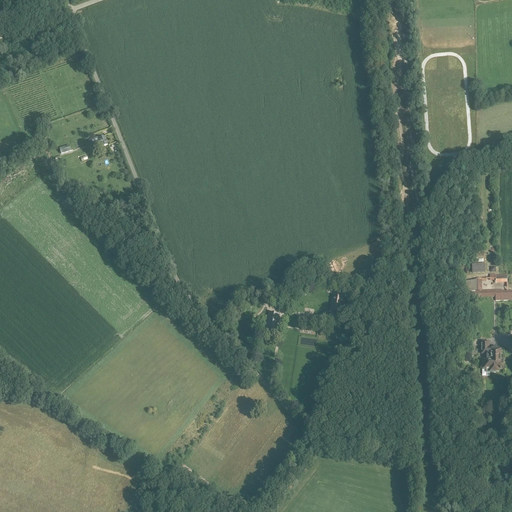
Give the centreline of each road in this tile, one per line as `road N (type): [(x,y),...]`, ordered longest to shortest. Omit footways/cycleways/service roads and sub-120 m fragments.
road 1 (unclassified): [(307,433),(175,279),(69,10)]
road 2 (unclassified): [(511,452),(392,448),(307,433)]
road 3 (track): [(400,252),(307,433)]
road 4 (track): [(400,252),(458,164),(511,148)]
